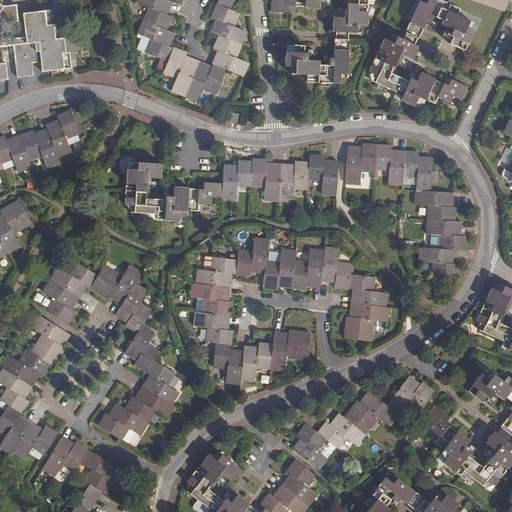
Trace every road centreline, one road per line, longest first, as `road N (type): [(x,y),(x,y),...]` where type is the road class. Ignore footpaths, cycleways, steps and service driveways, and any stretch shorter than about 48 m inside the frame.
road 1 (residential): [(274,139),(229,136),(87,91),(45,95),(0,113)]
road 2 (residential): [(457,151),(406,129),(274,139)]
road 3 (residential): [(333,379),(325,345),(329,309),(254,300),(250,334)]
road 4 (residential): [(85,427),(44,401),(81,343),(121,369)]
road 5 (residential): [(254,0),(274,139)]
road 6 (residential): [(389,354),(456,306),(485,260)]
